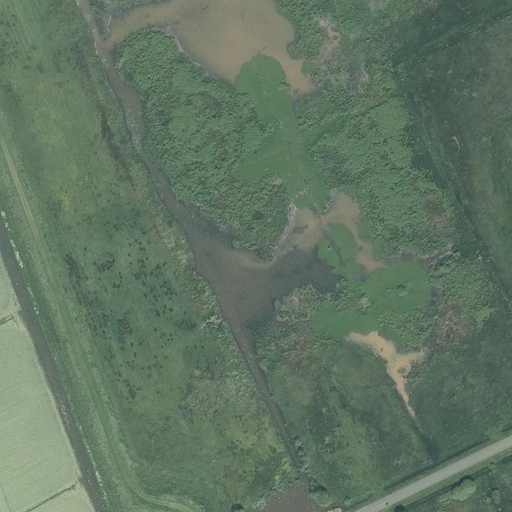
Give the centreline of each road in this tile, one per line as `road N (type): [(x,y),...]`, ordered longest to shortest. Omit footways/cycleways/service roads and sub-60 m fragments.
road 1 (track): [(0,146),(127,479),(146,498),(188,511)]
road 2 (unclassified): [(367,511),(511,441)]
